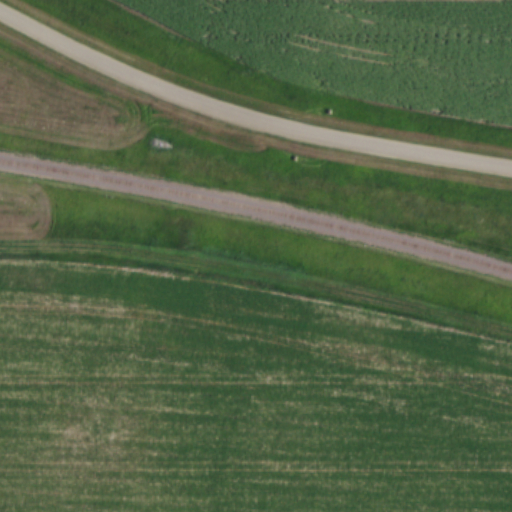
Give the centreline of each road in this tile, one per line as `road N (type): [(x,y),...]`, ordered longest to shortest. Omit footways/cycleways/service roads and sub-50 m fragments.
road 1 (residential): [(511,168),(230,113),(121,70),(0,8)]
road 2 (residential): [(511,431),(0,329)]
